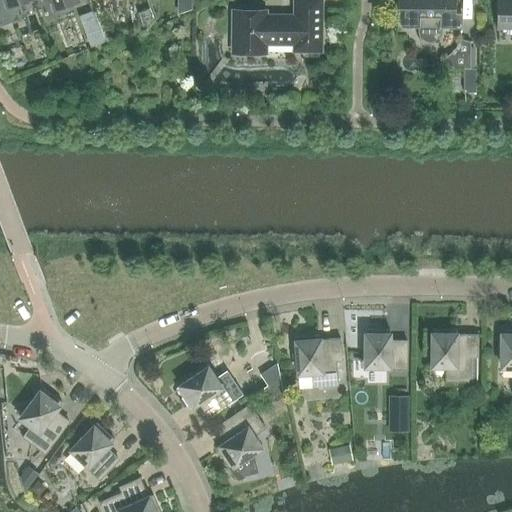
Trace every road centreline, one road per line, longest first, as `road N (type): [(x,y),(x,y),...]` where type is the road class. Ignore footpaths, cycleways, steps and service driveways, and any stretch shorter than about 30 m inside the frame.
road 1 (residential): [(95,370),(156,332),(263,298),(380,286),(511,287)]
road 2 (residential): [(202,511),(176,455),(121,391)]
